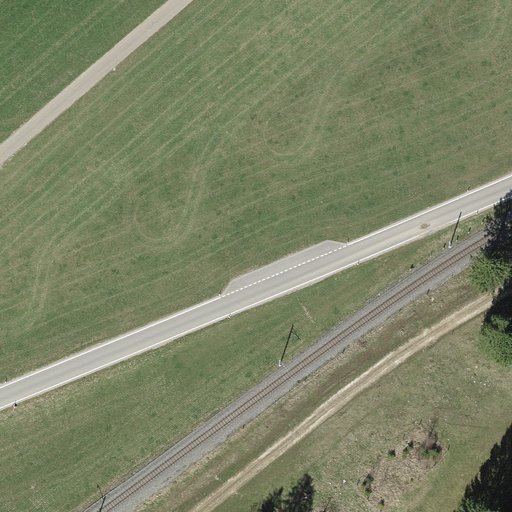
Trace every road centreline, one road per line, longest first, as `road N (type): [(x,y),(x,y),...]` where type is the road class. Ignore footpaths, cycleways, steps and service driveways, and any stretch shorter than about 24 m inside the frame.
road 1 (unclassified): [(0,400),(511,191)]
road 2 (track): [(201,511),(316,420),(511,290)]
road 3 (unclassified): [(181,0),(0,159)]
